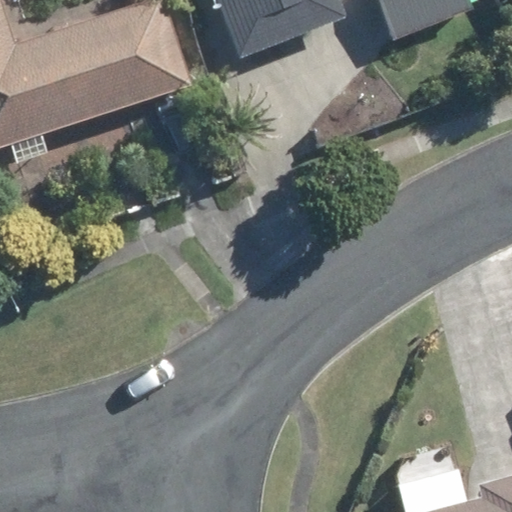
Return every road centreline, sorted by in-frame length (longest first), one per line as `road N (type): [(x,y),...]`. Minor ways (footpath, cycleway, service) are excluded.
road 1 (residential): [(511,185),(439,228),(262,365),(157,459)]
road 2 (residential): [(0,461),(157,459)]
